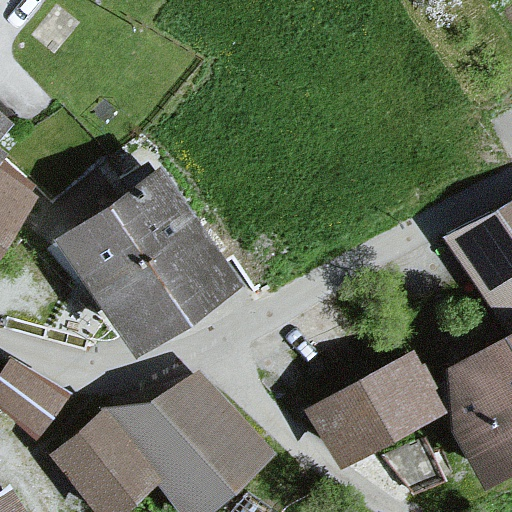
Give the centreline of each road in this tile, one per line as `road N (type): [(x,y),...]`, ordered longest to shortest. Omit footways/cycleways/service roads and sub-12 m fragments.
road 1 (residential): [(511,189),(206,347)]
road 2 (residential): [(391,511),(280,432),(206,347)]
road 3 (residential): [(206,347),(138,364),(86,361),(0,335)]
